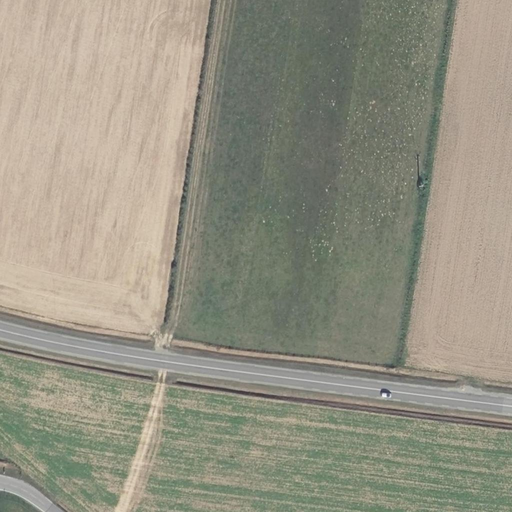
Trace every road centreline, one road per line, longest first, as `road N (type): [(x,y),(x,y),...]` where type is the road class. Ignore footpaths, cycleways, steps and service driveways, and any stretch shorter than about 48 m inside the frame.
road 1 (primary): [(511,406),(165,361),(0,328)]
road 2 (track): [(165,361),(217,0)]
